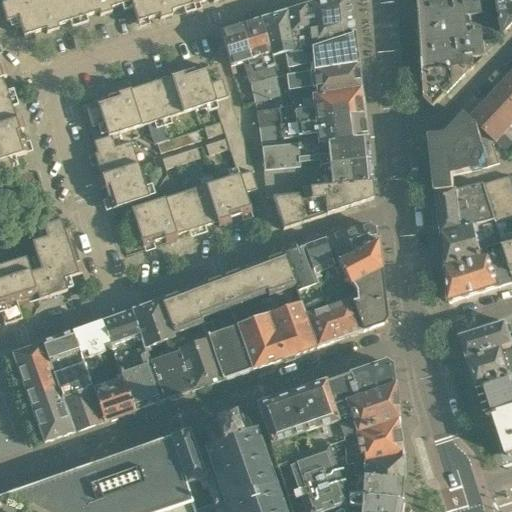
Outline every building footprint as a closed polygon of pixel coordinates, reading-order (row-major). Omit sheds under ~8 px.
[(46,35),(50,33),(39,0),(14,0),(13,1),(0,5),(6,23),(17,20),(23,38),(45,31),(46,35)] [(69,0),(39,0),(50,33),(58,31),(57,27),(76,21),(69,0)] [(69,0),(76,21),(98,14),(99,18),(104,16),(98,0),(69,0)] [(98,0),(104,16),(111,14),(110,10),(130,3),(128,0),(98,0)] [(159,21),(165,19),(158,0),(128,0),(130,3),(137,24),(158,17),(159,21)] [(170,13),(191,6),(188,0),(158,0),(165,19),(171,17),(170,13)] [(285,13),(292,54),(352,38),(347,0),(327,0),(306,7),(285,13)] [(420,0),(421,11),(491,4),(490,0),(420,0)] [(504,34),(511,26),(511,0),(498,0),(500,8),(504,34)] [(492,8),(491,4),(421,11),(424,53),(485,49),(485,45),(496,34),(492,8)] [(277,59),(292,54),(285,13),(259,21),(270,57),(276,55),(277,59)] [(275,77),(270,57),(259,21),(240,27),(256,83),(275,77)] [(251,85),(256,83),(240,27),(220,33),(230,68),(242,64),(249,85),(251,85)] [(424,53),(425,74),(474,67),(498,41),(496,34),(485,45),(485,49),(424,53)] [(282,78),(286,77),(314,74),(314,72),(356,66),(352,38),(292,54),(277,59),(282,78)] [(270,57),(275,77),(276,79),(282,78),(277,59),(276,55),(270,57)] [(359,92),(356,66),(314,72),(314,74),(286,77),(289,102),(359,92)] [(170,78),(150,84),(161,121),(182,114),(214,104),(227,100),(226,98),(221,81),(210,85),(204,67),(182,74),(181,70),(169,74),(170,78)] [(435,109),(474,67),(425,74),(427,102),(435,109)] [(511,75),(499,89),(511,101),(511,75)] [(251,85),(254,103),(279,96),(276,79),(275,77),(256,83),(251,85)] [(2,80),(0,80),(0,103),(9,100),(2,80)] [(97,108),(86,111),(92,129),(103,126),(107,138),(111,137),(141,127),(148,125),(153,143),(157,145),(168,141),(161,121),(150,84),(129,91),(128,87),(116,91),(117,95),(96,102),(97,108)] [(511,101),(499,89),(485,104),(511,128),(511,126),(511,101)] [(359,92),(289,102),(289,106),(311,103),(312,110),(295,112),(294,108),(256,113),(259,131),(301,126),(362,116),(359,92)] [(221,124),(204,129),(207,139),(224,134),(239,129),(238,125),(236,120),(229,98),(226,98),(227,100),(214,104),(221,124)] [(0,125),(15,121),(9,100),(0,103),(0,125)] [(485,104),(471,119),(479,128),(496,144),(511,128),(485,104)] [(365,139),(362,116),(301,126),(259,131),(261,146),(280,143),(282,140),(297,138),(316,135),(317,146),(326,144),(365,139)] [(484,149),(479,128),(471,119),(467,116),(448,137),(431,138),(437,193),(455,191),(454,177),(489,169),(489,168),(486,159),(484,149)] [(19,120),(15,121),(0,125),(0,175),(11,172),(8,160),(26,155),(19,133),(23,132),(19,120)] [(479,128),(484,149),(494,146),(496,144),(479,128)] [(197,132),(183,136),(187,146),(200,142),(197,132)] [(225,140),(205,146),(208,156),(229,150),(237,176),(250,172),(251,174),(253,173),(241,135),(225,140)] [(183,136),(170,140),(173,150),(187,146),(183,136)] [(107,138),(93,143),(96,154),(94,155),(100,177),(97,178),(101,190),(105,189),(111,210),(148,198),(137,165),(130,143),(114,148),(111,137),(107,138)] [(299,146),(261,150),(263,174),(324,168),(332,166),(368,162),(365,139),(326,144),(327,157),(298,159),(297,151),(300,151),(299,146)] [(168,141),(157,145),(160,155),(173,150),(170,140),(168,141)] [(484,149),(486,159),(497,155),(494,146),(484,149)] [(180,154),(183,165),(200,159),(196,149),(180,154)] [(183,165),(180,154),(162,160),(165,171),(183,165)] [(500,165),(497,155),(486,159),(489,168),(500,165)] [(324,168),(263,174),(266,199),(271,199),(303,196),(302,193),(322,190),(322,186),(331,185),(331,189),(370,185),(368,162),(332,166),(324,168)] [(205,187),(185,193),(196,230),(216,223),(217,223),(218,227),(230,223),(229,219),(251,212),(245,194),(256,191),(251,174),(250,172),(237,176),(205,187)] [(484,186),(496,222),(497,225),(511,220),(511,180),(511,177),(484,185),(484,186)] [(303,196),(271,199),(282,231),(368,203),(371,196),(370,185),(331,189),(331,185),(322,186),(322,190),(302,193),(303,196)] [(437,193),(442,237),(496,222),(484,186),(459,192),(459,191),(455,191),(437,193)] [(134,223),(123,227),(128,245),(140,241),(142,247),(164,240),(165,244),(177,240),(176,236),(196,230),(185,193),(164,200),(150,204),(130,210),(134,223)] [(0,313),(18,308),(37,302),(38,302),(66,292),(63,281),(82,275),(68,232),(64,233),(60,222),(42,228),(45,239),(31,244),(40,271),(30,274),(25,259),(20,261),(18,254),(2,259),(0,253),(0,313)] [(497,225),(496,222),(442,237),(447,272),(491,258),(489,252),(504,247),(501,239),(497,225)] [(368,226),(365,227),(323,242),(332,267),(376,244),(375,230),(368,226)] [(511,235),(501,239),(504,247),(511,273),(511,235)] [(335,276),(332,267),(323,242),(303,249),(315,283),(335,276)] [(346,292),(380,274),(376,244),(332,267),(335,276),(315,283),(322,305),(324,304),(346,292)] [(511,284),(511,273),(504,247),(489,252),(491,258),(447,272),(450,305),(511,284)] [(322,305),(315,283),(303,249),(283,256),(294,288),(300,304),(303,315),(322,305)] [(294,288),(283,256),(249,269),(259,297),(266,294),(268,298),(294,288)] [(259,297),(249,269),(219,280),(229,309),(259,297)] [(354,315),(383,303),(380,274),(346,292),(354,315)] [(219,280),(190,291),(200,319),(229,309),(219,280)] [(200,319),(190,291),(160,302),(173,336),(201,325),(200,319)] [(324,304),(338,342),(361,334),(354,315),(346,292),(324,304)] [(173,336),(160,302),(130,313),(145,354),(150,353),(148,349),(165,343),(174,340),(173,336)] [(354,315),(361,334),(381,327),(382,327),(385,320),(383,303),(354,315)] [(266,316),(282,361),(315,350),(303,315),(300,304),(266,316)] [(303,315),(315,350),(338,342),(324,304),(322,305),(303,315)] [(22,320),(18,308),(0,313),(0,315),(3,327),(22,320)] [(145,354),(130,313),(101,324),(132,413),(163,402),(154,377),(145,354)] [(235,328),(250,372),(282,361),(266,316),(235,327),(235,328)] [(132,413),(101,324),(71,334),(102,424),(132,413)] [(469,360),(511,345),(511,339),(507,324),(462,338),(469,360)] [(206,338),(207,341),(222,382),(250,372),(235,328),(206,338)] [(102,424),(71,334),(42,345),(71,434),(102,424)] [(154,377),(163,402),(193,392),(178,351),(174,340),(165,343),(148,349),(150,353),(145,354),(154,377)] [(178,351),(193,392),(222,382),(207,341),(178,351)] [(43,444),(71,434),(42,345),(12,355),(43,444)] [(511,345),(469,360),(479,391),(511,380),(511,345)] [(384,364),(344,377),(351,403),(392,389),(390,367),(384,364)] [(331,409),(351,403),(344,377),(323,385),(331,409)] [(511,409),(511,380),(479,391),(488,417),(494,415),(511,409)] [(392,389),(351,403),(331,409),(323,385),(255,408),(254,409),(255,411),(256,410),(269,448),(271,448),(276,466),(275,466),(291,511),(347,511),(346,507),(346,502),(344,480),(344,469),(342,442),(397,424),(392,389)] [(511,409),(494,415),(508,457),(511,455),(511,409)] [(212,427),(203,430),(208,447),(202,449),(223,511),(284,511),(254,426),(251,427),(252,431),(250,431),(245,416),(236,419),(235,417),(233,418),(232,416),(228,417),(229,419),(217,424),(216,421),(213,422),(214,425),(211,426),(212,427)] [(342,442),(344,469),(400,460),(400,456),(397,424),(342,442)] [(223,511),(202,449),(208,447),(203,430),(0,499),(0,511),(223,511)] [(344,469),(344,480),(365,481),(401,485),(401,482),(400,460),(344,469)] [(399,505),(401,485),(365,481),(344,480),(346,502),(358,502),(399,505)] [(397,511),(399,505),(358,502),(346,502),(346,507),(347,511),(397,511)]
